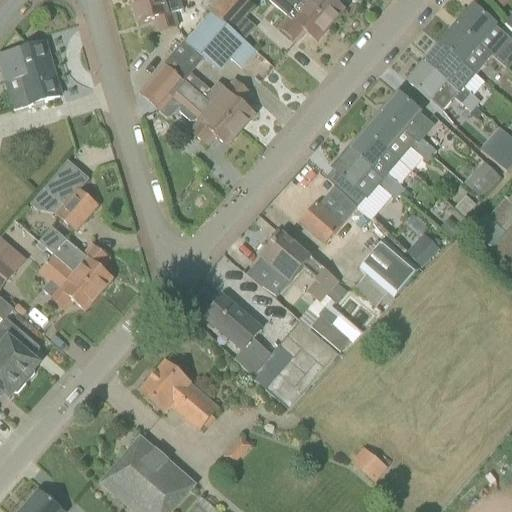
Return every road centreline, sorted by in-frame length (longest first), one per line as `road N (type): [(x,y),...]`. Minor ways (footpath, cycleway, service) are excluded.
road 1 (residential): [(185,267),(418,0)]
road 2 (residential): [(185,267),(160,239),(90,0)]
road 3 (residential): [(0,480),(185,267)]
